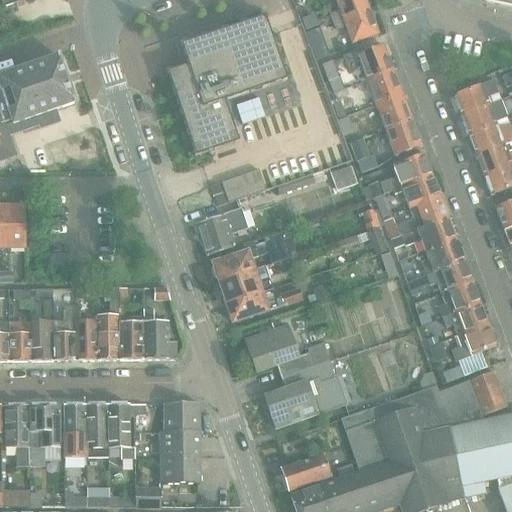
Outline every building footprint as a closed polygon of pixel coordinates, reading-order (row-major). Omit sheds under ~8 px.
[(0,0),(3,9),(21,2),(20,0),(0,0)] [(334,24),(370,11),(366,0),(335,0),(340,12),(331,16),(334,24)] [(370,11),(334,24),(337,31),(346,28),(353,45),(379,35),(370,11)] [(314,15),(300,20),(305,31),(318,26),(314,15)] [(266,18),(264,19),(182,46),(189,67),(168,74),(196,157),(239,143),(225,102),(287,81),(266,18)] [(319,29),(306,33),(310,46),(324,41),(319,29)] [(368,82),(394,73),(384,46),(360,56),(359,53),(344,58),(350,73),(363,68),(368,82)] [(0,162),(15,157),(5,126),(11,124),(12,126),(36,118),(39,127),(61,120),(57,110),(74,105),(58,57),(0,76),(0,162)] [(321,66),(328,83),(339,78),(333,61),(321,66)] [(378,107),(403,98),(394,73),(368,82),(378,107)] [(511,73),(503,77),(507,89),(511,86),(511,73)] [(462,116),(490,105),(487,99),(498,94),(493,81),(454,96),(462,116)] [(346,118),(339,98),(331,101),(338,121),(346,118)] [(387,132),(413,123),(403,98),(378,107),(387,132)] [(490,105),(462,116),(469,136),(497,125),(497,124),(496,122),(507,118),(501,102),(490,106),(490,105)] [(348,118),(337,122),(343,138),(354,134),(348,118)] [(476,155),(504,145),(511,141),(511,131),(508,120),(497,124),(497,125),(469,136),(476,155)] [(413,123),(387,132),(397,157),(422,148),(413,123)] [(363,139),(349,144),(361,175),(378,168),(373,156),(369,158),(363,139)] [(484,176),(511,165),(511,162),(511,161),(511,150),(507,152),(504,145),(476,155),(484,176)] [(386,196),(394,193),(433,178),(425,156),(394,167),(398,178),(382,184),(386,196)] [(511,165),(484,176),(491,196),(511,188),(511,165)] [(335,193),(357,185),(351,167),(329,175),(335,193)] [(215,199),(225,195),(228,204),(265,192),(258,170),(221,183),(221,184),(209,188),(213,199),(215,199)] [(312,177),(276,189),(278,196),(314,185),(312,177)] [(405,195),(410,210),(441,199),(433,178),(394,193),(396,198),(405,195)] [(382,184),(365,191),(369,202),(374,200),(384,197),(386,196),(382,184)] [(228,204),(225,195),(215,199),(218,208),(229,205),(228,204)] [(384,197),(374,200),(378,210),(387,207),(384,197)] [(410,210),(414,220),(395,228),(386,231),(390,242),(449,220),(441,199),(410,210)] [(504,228),(511,224),(511,201),(496,207),(504,228)] [(25,206),(0,205),(0,247),(9,247),(9,248),(26,248),(25,206)] [(236,213),(197,226),(208,257),(232,249),(235,248),(231,236),(248,231),(241,211),(236,213)] [(405,248),(422,243),(426,253),(457,241),(449,220),(390,242),(395,254),(406,250),(405,248)] [(374,257),(387,253),(378,229),(366,233),(374,257)] [(232,249),(235,257),(213,265),(214,268),(212,272),(215,279),(218,281),(219,283),(255,271),(251,261),(268,255),(271,265),(297,257),(288,230),(262,239),(265,246),(256,249),(254,243),(235,248),(232,249)] [(359,247),(356,237),(323,248),(326,258),(359,247)] [(426,253),(429,264),(421,266),(425,277),(425,278),(465,262),(457,241),(426,253)] [(380,257),(388,280),(397,276),(389,254),(380,257)] [(405,259),(397,262),(402,273),(409,270),(405,259)] [(436,286),(440,297),(472,284),(465,262),(425,278),(425,277),(406,284),(411,297),(421,293),(420,291),(436,286)] [(259,286),(255,271),(219,283),(227,306),(262,294),(273,291),(270,282),(259,286)] [(13,273),(1,273),(1,284),(13,284),(13,273)] [(438,309),(442,320),(480,305),(472,284),(440,297),(444,307),(438,309)] [(328,285),(312,290),(316,301),(331,296),(328,285)] [(123,320),(123,316),(123,313),(127,309),(127,290),(118,291),(120,362),(143,362),(143,310),(142,311),(142,320),(123,320)] [(166,290),(165,290),(154,290),(154,302),(170,302),(166,290)] [(30,301),(30,291),(13,292),(13,301),(30,301)] [(59,302),(59,291),(35,291),(35,301),(43,301),(44,323),(31,323),(31,363),(54,363),(53,323),(53,303),(59,302)] [(87,291),(74,291),(74,299),(87,299),(87,291)] [(97,322),(97,362),(120,362),(118,291),(104,291),(104,303),(110,302),(110,317),(97,317),(97,322)] [(279,298),(280,300),(266,305),(262,294),(227,306),(228,309),(226,313),(229,320),(232,321),(233,325),(286,307),(303,301),(299,291),(279,298)] [(445,329),(453,327),(457,339),(488,326),(480,305),(442,320),(445,329)] [(63,323),(53,323),(54,363),(77,363),(75,315),(75,308),(63,308),(63,323)] [(143,362),(176,362),(176,344),(168,344),(168,324),(153,324),(153,310),(143,310),(143,362)] [(427,313),(416,317),(420,327),(431,323),(427,313)] [(97,362),(97,322),(80,322),(80,315),(75,315),(77,363),(97,362)] [(11,364),(31,363),(31,323),(31,318),(26,318),(26,323),(11,323),(11,364)] [(0,363),(11,364),(11,323),(0,323),(0,363)] [(486,368),(481,352),(496,347),(488,326),(457,339),(461,349),(451,352),(454,362),(458,361),(464,376),(486,368)] [(308,354),(298,357),(288,328),(246,342),(257,374),(279,367),(283,379),(330,364),(323,345),(306,349),(308,354)] [(438,336),(426,340),(428,348),(440,344),(438,336)] [(441,345),(430,349),(435,365),(446,361),(441,345)] [(287,391),(265,398),(276,430),(318,416),(344,407),(335,380),(330,364),(283,379),(287,391)] [(473,393),(497,384),(493,372),(468,381),(473,393)] [(419,385),(422,393),(436,388),(431,374),(423,377),(419,385)] [(365,511),(399,500),(403,511),(426,511),(449,504),(448,502),(483,494),(481,483),(495,480),(511,476),(511,414),(484,421),(482,417),(478,406),(473,393),(468,381),(438,392),(436,388),(422,393),(341,421),(360,474),(356,476),(341,481),(291,498),(296,511),(365,511)] [(478,406),(501,397),(497,384),(473,393),(478,406)] [(501,397),(478,406),(482,417),(506,408),(501,397)] [(131,449),(130,416),(145,416),(145,406),(130,407),(109,407),(108,450),(121,450),(122,461),(131,461),(131,449)] [(164,406),(165,433),(200,432),(200,406),(164,406)] [(61,449),(60,407),(30,408),(30,468),(28,469),(29,497),(30,497),(31,509),(41,509),(41,494),(39,494),(38,468),(45,468),(45,449),(61,449)] [(87,460),(87,459),(86,407),(64,407),(65,459),(87,460)] [(108,459),(108,450),(109,407),(86,407),(87,459),(108,459)] [(16,469),(28,469),(30,468),(30,408),(5,408),(6,449),(16,449),(16,469)] [(200,458),(200,432),(165,433),(165,435),(160,435),(161,458),(200,458)] [(290,494),(332,480),(324,456),(282,470),(290,494)] [(161,485),(201,485),(200,458),(161,458),(161,485)] [(337,471),(341,481),(356,476),(353,466),(337,471)] [(511,511),(511,484),(497,490),(495,490),(502,511),(511,511)] [(160,510),(160,490),(136,489),(136,498),(132,498),(132,509),(160,510)] [(65,509),(87,509),(87,498),(72,498),(72,492),(66,492),(66,499),(65,499),(65,509)] [(8,509),(31,509),(30,497),(29,497),(2,497),(2,509),(8,509)] [(109,498),(87,498),(87,509),(109,509),(109,498)] [(132,498),(109,498),(109,509),(132,509),(132,498)]
